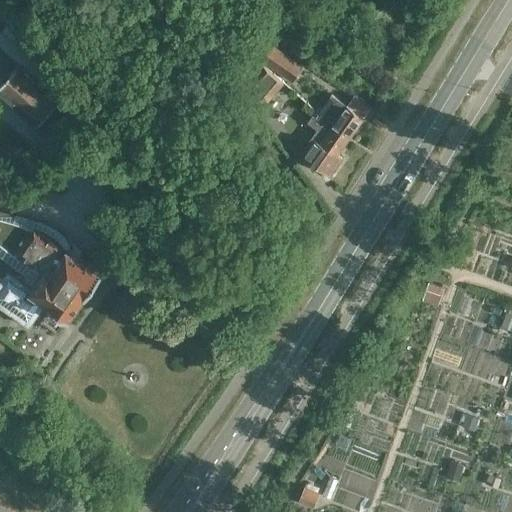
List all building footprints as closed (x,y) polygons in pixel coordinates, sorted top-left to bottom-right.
[(44,69),(38,64),(48,53),(11,21),(0,33),(0,46),(18,62),(0,82),(0,90),(36,123),(59,98),(58,97),(66,88),(45,68),(44,69)] [(269,43),(258,58),(291,82),(302,67),(269,43)] [(262,63),(249,77),(262,94),(265,90),(277,76),(262,63)] [(323,118),(349,136),(363,116),(346,104),(347,104),(337,97),(332,93),(318,114),(323,118)] [(310,137),(300,151),(313,167),(316,165),(329,174),(342,157),(337,153),(349,136),(323,118),(318,114),(315,117),(312,114),(307,121),(316,128),(310,137)] [(0,255),(26,274),(23,277),(18,274),(16,276),(7,270),(2,278),(0,277),(0,308),(18,321),(20,318),(29,324),(35,315),(58,330),(67,316),(68,317),(85,293),(86,294),(101,271),(70,250),(70,247),(69,244),(67,241),(66,239),(64,236),(62,234),(59,232),(57,230),(51,226),(48,225),(45,223),(42,222),(38,221),(0,211),(0,255)]
